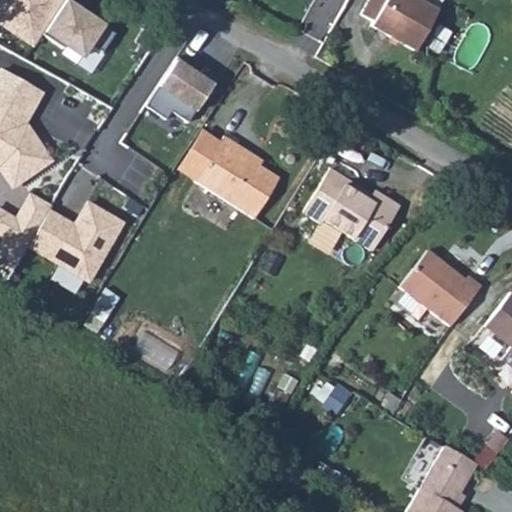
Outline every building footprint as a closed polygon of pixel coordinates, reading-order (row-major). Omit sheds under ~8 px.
[(0,0),(0,25),(33,47),(41,35),(63,0),(0,0)] [(63,0),(41,35),(62,49),(64,47),(80,58),(88,45),(101,54),(114,34),(79,11),(82,7),(71,0),(63,0)] [(369,26),(414,51),(442,0),(367,0),(359,15),(372,22),(369,26)] [(175,58),(143,107),(164,121),(170,112),(187,123),(216,79),(202,70),(197,77),(188,72),(191,67),(175,58)] [(0,170),(10,185),(48,160),(33,138),(29,141),(20,128),(40,92),(1,70),(0,70),(0,170)] [(175,171),(194,182),(218,143),(199,131),(175,171)] [(253,219),(278,178),(237,153),(240,148),(222,137),(218,143),(194,182),(253,219)] [(328,170),(301,213),(319,224),(321,221),(371,252),(398,207),(373,191),(367,201),(343,186),(346,181),(328,170)] [(0,239),(2,240),(0,243),(0,255),(16,264),(25,246),(43,211),(47,205),(27,194),(15,217),(0,209),(0,239)] [(71,232),(61,226),(63,222),(43,211),(25,246),(88,282),(120,224),(86,205),(71,232)] [(398,288),(449,327),(479,287),(467,277),(464,280),(425,251),(398,288)] [(106,287),(89,316),(101,323),(118,294),(106,287)] [(482,327),(509,347),(499,360),(511,369),(511,296),(508,294),(482,327)] [(421,485),(440,440),(424,433),(404,478),(421,485)] [(474,465),(442,447),(405,511),(459,511),(450,506),(474,465)]
